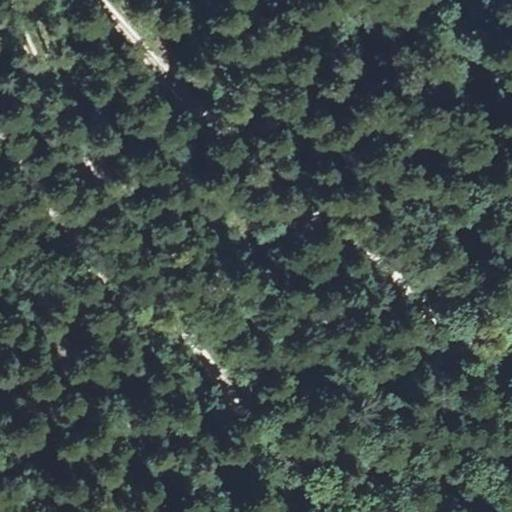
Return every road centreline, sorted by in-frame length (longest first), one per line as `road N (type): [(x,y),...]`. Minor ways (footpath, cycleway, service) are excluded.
road 1 (track): [(12,0),(84,154),(242,419),(309,511)]
road 2 (track): [(511,388),(189,95),(106,0)]
road 3 (track): [(0,142),(67,241),(135,317),(196,341)]
